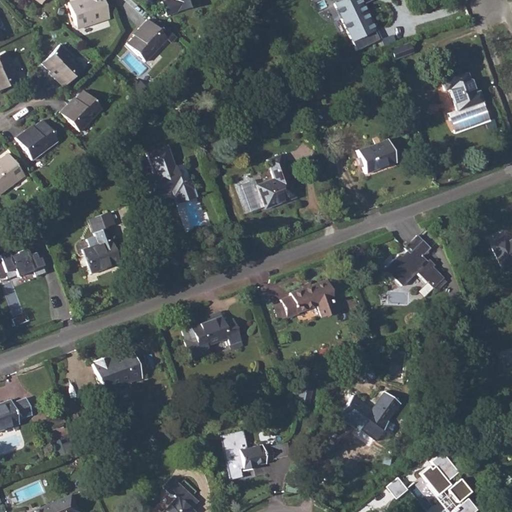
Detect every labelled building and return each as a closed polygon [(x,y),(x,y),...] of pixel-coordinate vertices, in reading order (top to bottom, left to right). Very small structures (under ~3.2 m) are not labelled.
[(74,0),(66,3),(73,25),(88,20),(90,24),(107,18),(100,0),(74,0)] [(165,0),(159,2),(164,16),(198,4),(197,0),(165,0)] [(358,0),(338,0),(332,3),(346,31),(368,21),(358,0)] [(137,30),(131,35),(123,44),(142,61),(164,38),(144,20),(135,29),(137,30)] [(408,43),(389,50),(392,60),(412,53),(408,43)] [(39,64),(47,72),(53,77),(51,78),(61,87),(80,68),(57,46),(39,64)] [(0,54),(0,89),(16,81),(3,53),(0,54)] [(464,73),(440,82),(443,91),(447,89),(455,111),(481,102),(477,92),(473,93),(468,81),(467,81),(464,73)] [(172,86),(163,90),(170,107),(179,104),(172,86)] [(67,105),(66,103),(57,112),(77,131),(99,108),(80,91),(73,99),(67,105)] [(24,132),(24,131),(13,139),(30,160),(55,141),(39,121),(31,127),(24,132)] [(385,140),(363,148),(355,151),(362,173),(393,162),(385,140)] [(0,192),(10,185),(8,182),(20,173),(6,154),(0,158),(0,192)] [(255,185),(262,207),(271,204),(271,206),(293,198),(277,156),(265,160),(272,179),(255,185)] [(181,164),(140,178),(147,198),(170,190),(172,195),(190,188),(181,164)] [(190,188),(172,195),(175,204),(193,197),(190,188)] [(81,250),(83,257),(85,262),(90,273),(118,263),(104,227),(99,215),(94,217),(98,229),(91,232),(93,235),(84,239),(87,247),(81,250)] [(397,254),(383,268),(401,286),(415,272),(431,288),(441,278),(430,267),(425,261),(420,256),(428,248),(415,236),(402,248),(404,251),(399,257),(397,254)] [(500,237),(487,243),(500,268),(511,261),(511,238),(504,243),(500,237)] [(31,258),(0,269),(0,285),(2,285),(4,289),(29,280),(30,281),(38,278),(31,258)] [(289,296),(278,300),(284,318),(295,314),(295,313),(315,305),(319,316),(332,311),(330,305),(331,304),(330,300),(327,293),(330,292),(337,289),(334,281),(327,284),(326,283),(310,289),(309,286),(300,289),(288,293),(289,296)] [(183,340),(182,341),(189,359),(200,355),(198,349),(204,346),(226,338),(228,345),(238,341),(230,319),(221,323),(218,317),(210,321),(189,328),(188,324),(178,327),(183,340)] [(91,365),(101,393),(112,388),(111,386),(129,380),(129,382),(141,378),(130,351),(108,359),(106,356),(93,361),(94,364),(91,365)] [(360,358),(365,372),(371,370),(366,356),(360,358)] [(299,380),(295,399),(307,402),(311,382),(299,380)] [(350,396),(337,413),(357,427),(360,425),(376,436),(386,422),(384,421),(398,403),(383,392),(370,410),(350,396)] [(9,400),(0,403),(0,429),(17,423),(16,419),(30,415),(24,399),(11,404),(9,400)] [(216,436),(227,480),(241,477),(238,467),(241,466),(242,471),(254,468),(253,465),(257,464),(264,463),(263,462),(271,460),(268,446),(259,447),(259,445),(243,449),(239,430),(216,436)] [(426,506),(433,511),(439,511),(464,484),(454,475),(443,486),(425,470),(415,481),(434,497),(426,506)] [(174,498),(161,511),(191,511),(192,511),(190,509),(196,502),(169,477),(161,486),(174,498)] [(67,496),(28,511),(73,511),(74,511),(67,496)]
